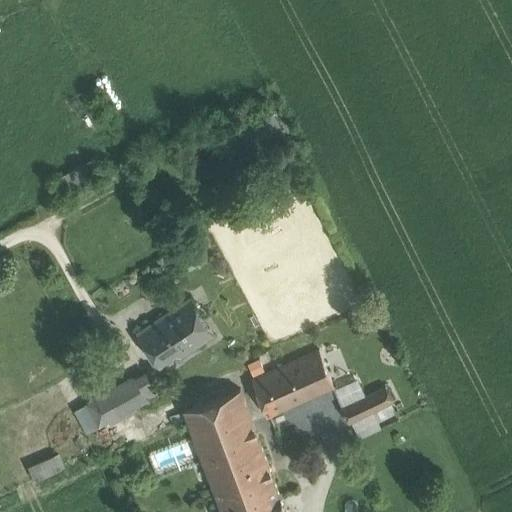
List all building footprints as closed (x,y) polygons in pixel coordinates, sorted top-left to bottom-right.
[(239,154),(286,137),(277,112),(230,129),(239,154)] [(206,281),(139,325),(168,369),(235,325),(206,281)] [(322,345),(256,371),(273,413),(339,387),(322,345)] [(151,365),(100,392),(114,418),(165,391),(151,365)] [(293,511),(244,381),(188,402),(230,511),(293,511)] [(392,381),(347,399),(355,420),(400,402),(392,381)] [(30,461),(33,475),(64,469),(61,454),(30,461)]
